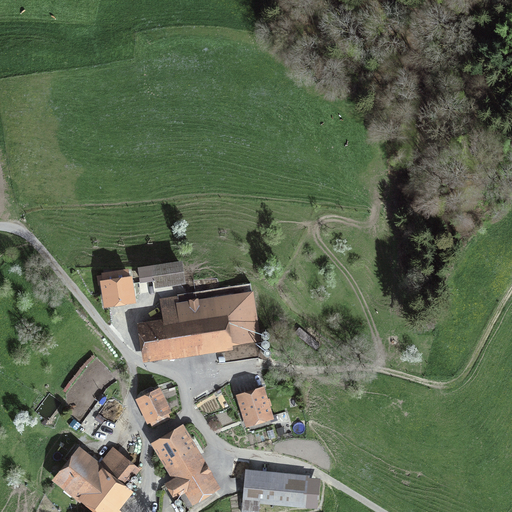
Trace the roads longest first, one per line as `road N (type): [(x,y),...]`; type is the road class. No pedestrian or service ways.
road 1 (unclassified): [(0,226),(30,236),(133,363),(171,373),(185,387),(190,413)]
road 2 (unclassified): [(147,511),(148,436),(190,413)]
